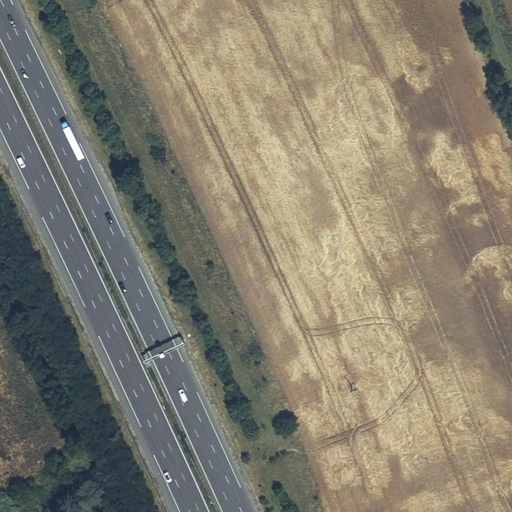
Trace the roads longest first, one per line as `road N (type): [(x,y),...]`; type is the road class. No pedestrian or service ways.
road 1 (motorway): [(236,511),(0,13)]
road 2 (motorway): [(0,102),(193,511)]
